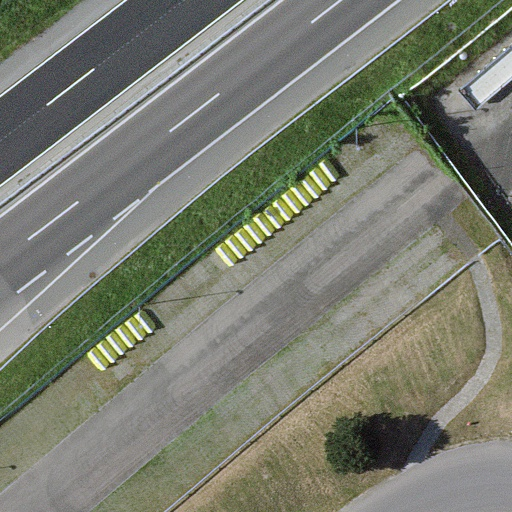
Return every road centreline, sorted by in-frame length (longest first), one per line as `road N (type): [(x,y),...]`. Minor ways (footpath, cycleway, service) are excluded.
road 1 (motorway): [(0,260),(340,0)]
road 2 (motorway): [(184,0),(0,141)]
